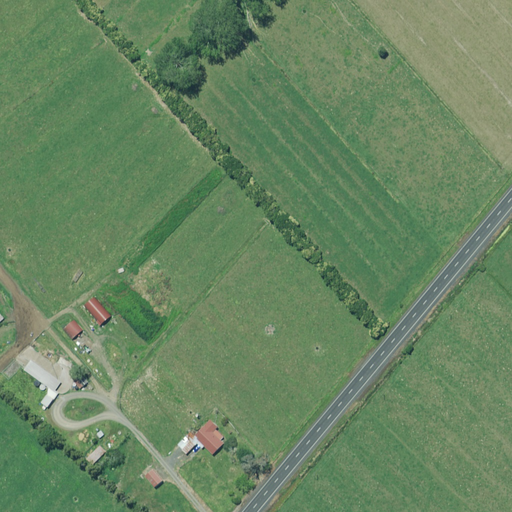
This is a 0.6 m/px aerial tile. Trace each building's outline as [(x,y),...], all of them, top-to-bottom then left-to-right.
[(84,331),(75,321),(65,330),(74,340),(84,331)] [(56,391),(62,382),(32,361),(26,370),(53,389),(43,403),(50,407),(60,394),(56,391)] [(81,380),(77,385),(82,390),(87,385),(81,380)] [(219,428),(212,420),(188,444),(184,440),(178,445),(188,454),(198,443),(203,449),(206,446),(214,455),(225,444),(222,440),(224,437),(217,430),(219,428)] [(107,452),(101,446),(88,459),(94,465),(107,452)] [(165,481),(156,470),(147,476),(156,487),(165,481)]
